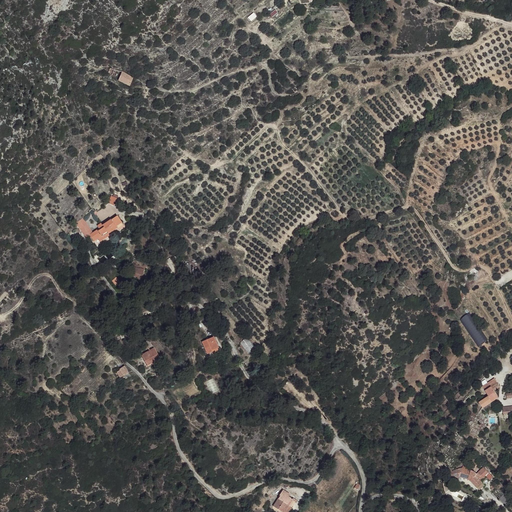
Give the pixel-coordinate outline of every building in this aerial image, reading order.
[(110,76),(118,79),(121,73),(113,70),(111,74),(110,76)] [(117,81),(128,86),(133,78),(121,73),(118,79),(117,81)] [(114,205),(117,196),(110,194),(107,203),(114,205)] [(107,230),(113,238),(120,233),(119,232),(125,228),(119,221),(107,230)] [(80,230),(85,238),(91,234),(86,226),(80,230)] [(92,240),(98,246),(101,245),(103,247),(112,241),(112,239),(113,238),(107,230),(104,227),(100,230),(102,233),(95,238),(92,240)] [(193,282),(191,268),(185,268),(188,294),(193,293),(193,286),(191,286),(191,283),(193,282)] [(140,269),(138,277),(143,278),(142,281),(147,282),(150,271),(140,269)] [(117,286),(121,283),(116,277),(112,280),(117,286)] [(57,314),(60,318),(67,313),(63,309),(57,314)] [(243,346),(250,355),(255,350),(247,339),(245,341),(246,344),(243,346)] [(211,343),(215,353),(222,350),(218,340),(211,343)] [(206,345),(211,357),(216,355),(215,353),(211,343),(206,345)] [(148,348),(152,353),(157,349),(152,344),(148,348)] [(146,359),(152,370),(156,368),(157,370),(165,365),(158,352),(146,359)] [(121,375),(123,376),(128,372),(124,366),(119,371),(121,375)] [(495,380),(483,388),(489,396),(480,403),(483,408),(498,398),(494,392),(500,388),(495,380)] [(511,405),(503,408),(504,414),(511,411),(511,405)] [(459,472),(456,480),(462,483),(471,495),(477,490),(473,486),(476,484),(478,486),(480,484),(484,482),(484,481),(479,474),(472,480),(468,475),(459,472)] [(471,495),(474,499),(480,495),(477,490),(471,495)] [(285,492),(280,500),(289,505),(293,499),(291,497),(292,496),(285,492)] [(499,499),(505,505),(511,499),(505,493),(499,499)] [(275,508),(281,511),(286,511),(292,507),(289,505),(280,500),(275,508)]
